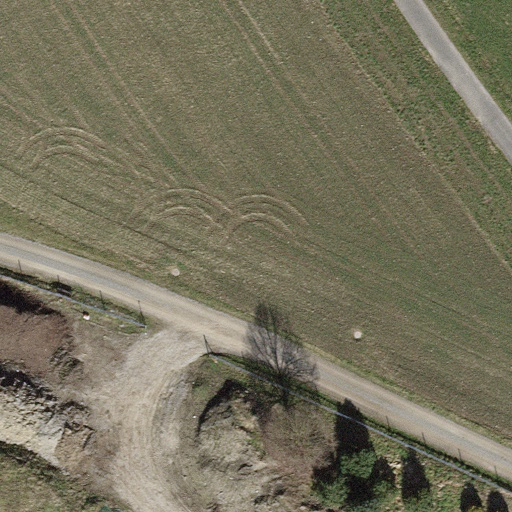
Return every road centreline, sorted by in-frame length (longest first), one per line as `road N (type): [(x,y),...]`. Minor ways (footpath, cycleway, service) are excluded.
road 1 (track): [(0,253),(192,316),(511,464)]
road 2 (track): [(192,316),(126,394),(114,464),(156,511)]
road 3 (track): [(511,141),(407,0)]
